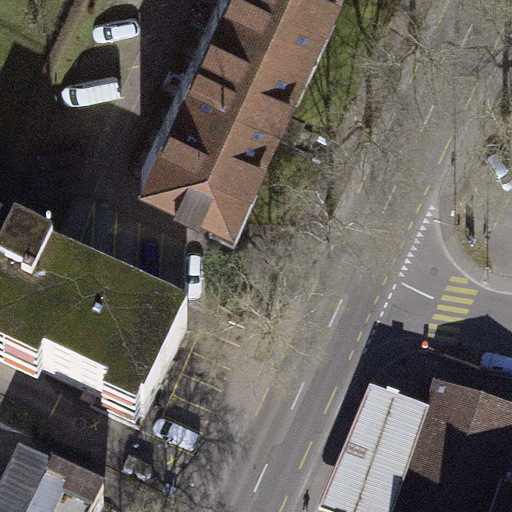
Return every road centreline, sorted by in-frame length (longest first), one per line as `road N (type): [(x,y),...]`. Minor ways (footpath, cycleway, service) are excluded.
road 1 (primary): [(361,258),(492,0)]
road 2 (primary): [(249,511),(361,258)]
road 3 (residential): [(361,258),(463,311),(511,323)]
